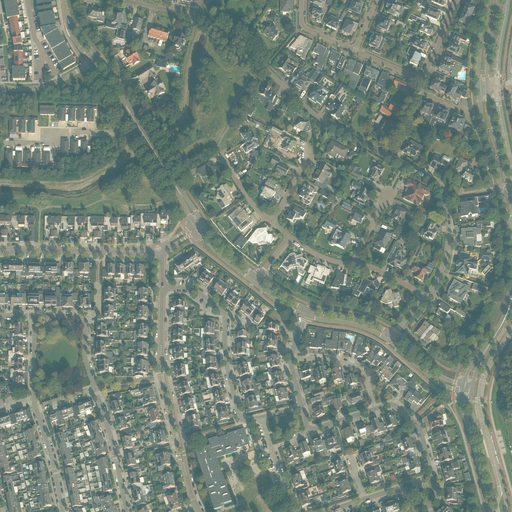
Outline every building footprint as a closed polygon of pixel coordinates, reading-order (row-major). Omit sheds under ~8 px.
[(50,5),(51,5),(50,0),(36,3),(42,31),(41,32),(44,35),(44,39),(45,39),(63,70),(75,63),(73,59),(72,60),(69,55),(70,54),(66,47),(64,48),(61,43),(63,42),(60,38),(56,32),(55,29),(53,22),(54,22),(53,18),(52,18),(51,12),(52,12),(52,8),(50,8),(50,5)] [(280,0),(281,13),(290,13),(292,13),(292,0),(280,0)] [(321,7),(323,4),(314,0),(313,4),(311,10),(313,11),(312,14),(313,15),(312,18),(317,20),(316,22),(320,23),(324,15),(316,12),(318,6),(321,7)] [(353,1),(354,0),(349,0),(346,8),(349,9),(348,11),(352,13),(353,12),(358,15),(361,9),(360,8),(361,5),(353,1)] [(431,9),(432,6),(422,2),(421,5),(420,7),(428,11),(425,16),(432,20),(433,19),(437,21),(437,20),(438,20),(440,15),(439,15),(440,14),(436,12),(431,9)] [(400,14),(403,7),(394,3),(393,5),(391,4),(390,5),(387,4),(386,8),(388,9),(387,13),(393,16),(395,12),(400,14)] [(467,3),(459,22),(467,25),(471,15),(474,16),(476,10),(472,8),(473,6),(467,3)] [(103,22),(105,11),(90,8),(88,17),(98,19),(98,21),(103,22)] [(343,22),(347,13),(344,12),(340,20),(337,19),(336,22),(329,19),(326,26),(336,30),(339,24),(338,24),(340,21),(343,22)] [(121,20),(122,15),(113,13),(112,18),(111,18),(110,23),(112,24),(112,25),(115,26),(114,28),(120,29),(122,20),(121,20)] [(279,19),(274,14),(270,19),(275,24),(279,19)] [(410,15),(408,19),(412,21),(412,20),(416,22),(416,23),(420,25),(419,27),(421,28),(419,32),(423,33),(422,34),(426,36),(426,35),(430,36),(432,31),(429,29),(429,27),(424,25),(425,22),(418,18),(414,17),(410,15)] [(139,32),(143,21),(135,19),(132,29),(139,32)] [(392,28),(394,24),(382,19),(381,22),(380,21),(379,22),(378,23),(377,25),(377,26),(377,27),(381,29),(381,31),(385,32),(388,26),(392,28)] [(354,33),(358,25),(351,22),(349,24),(346,23),(342,32),(344,33),(344,34),(347,35),(347,34),(350,36),(351,31),(354,33)] [(273,41),(278,35),(274,31),(276,29),(272,25),(263,33),(266,36),(267,35),(273,41)] [(169,33),(160,30),(151,27),(148,37),(166,42),(169,33)] [(124,40),(126,32),(119,30),(118,39),(124,40)] [(417,36),(413,34),(409,32),(408,36),(413,38),(411,41),(414,42),(412,46),(423,51),(426,44),(422,42),(423,42),(419,41),(416,39),(417,36)] [(377,49),(382,38),(374,34),(372,39),(371,38),(370,42),(371,42),(369,46),(373,48),(372,52),(380,55),(381,53),(378,51),(379,50),(377,49)] [(178,37),(175,37),(173,43),(175,43),(174,47),(175,49),(177,50),(180,48),(181,45),(183,46),(185,39),(184,39),(185,37),(179,36),(178,37)] [(307,41),(307,40),(300,36),(296,41),(293,45),(290,48),(295,50),(296,47),(299,48),(296,55),(301,57),(300,58),(305,61),(306,59),(305,58),(309,50),(312,44),(307,41)] [(392,44),(394,39),(385,36),(383,40),(392,44)] [(466,42),(467,39),(461,36),(459,39),(454,37),(454,38),(451,46),(449,45),(446,51),(456,56),(459,49),(456,48),(460,40),(466,42)] [(323,48),(323,47),(317,45),(315,49),(314,49),(312,53),(313,53),(319,56),(315,64),(318,65),(316,68),(317,69),(316,70),(320,72),(320,73),(329,52),(326,50),(327,50),(323,48)] [(169,47),(164,62),(167,63),(171,63),(173,57),(170,56),(173,48),(169,47)] [(413,53),(414,51),(410,49),(407,54),(409,57),(411,59),(411,60),(409,64),(410,64),(410,65),(413,66),(417,67),(421,57),(415,54),(413,53)] [(134,51),(131,53),(129,51),(126,53),(128,55),(125,57),(126,60),(127,62),(128,62),(129,64),(132,62),(134,65),(140,61),(138,59),(139,59),(134,51)] [(340,57),(340,55),(333,52),(329,60),(335,63),(331,72),(339,75),(340,73),(346,60),(340,57)] [(444,57),(442,60),(443,61),(443,60),(444,61),(443,64),(441,63),(438,69),(448,74),(451,67),(453,62),(444,57)] [(290,64),(291,63),(285,59),(283,62),(282,62),(280,64),(281,65),(279,68),(285,72),(286,70),(292,74),(296,68),(290,64)] [(456,59),(455,62),(463,66),(462,67),(467,69),(467,63),(456,59)] [(350,60),(349,60),(346,66),(346,67),(344,70),(350,72),(348,76),(349,78),(353,79),(348,91),(352,94),(360,77),(358,76),(362,66),(353,62),(353,61),(350,60)] [(165,69),(167,63),(164,62),(157,61),(156,67),(165,69)] [(375,83),(379,73),(367,68),(364,76),(365,76),(365,78),(364,78),(360,87),(367,90),(372,79),(375,81),(375,82),(375,83)] [(316,70),(315,69),(309,79),(307,77),(305,78),(304,79),(299,75),(298,77),(297,77),(297,78),(293,84),(304,91),(310,83),(312,84),(320,72),(316,70)] [(150,88),(146,91),(148,95),(148,96),(149,97),(149,96),(150,98),(154,95),(156,98),(158,97),(158,98),(159,98),(160,98),(161,97),(161,96),(161,95),(164,93),(162,90),(164,89),(160,82),(159,82),(156,78),(153,73),(149,75),(147,76),(149,79),(152,85),(149,87),(150,88)] [(387,77),(387,76),(382,73),(377,85),(383,87),(382,91),(383,91),(379,100),(372,97),(370,102),(382,107),(394,79),(390,77),(390,79),(387,77)] [(442,82),(444,78),(437,75),(436,79),(438,80),(436,84),(433,82),(430,89),(436,92),(437,91),(444,94),(443,94),(444,94),(446,88),(439,85),(441,81),(442,82)] [(318,85),(323,78),(319,76),(314,83),(318,85)] [(412,86),(408,84),(395,79),(392,86),(409,94),(412,86)] [(340,92),(343,88),(338,85),(331,95),(335,98),(339,92),(340,92)] [(268,92),(270,89),(264,86),(259,95),(269,100),(268,102),(269,104),(265,110),(270,113),(273,106),(274,107),(278,99),(275,97),(276,96),(273,94),(273,93),(272,93),(271,93),(270,93),(268,92)] [(310,97),(309,99),(316,103),(317,102),(321,105),(327,96),(326,96),(329,92),(319,86),(317,89),(315,88),(309,97),(310,97)] [(456,92),(457,89),(450,86),(446,96),(452,99),(453,97),(456,99),(455,100),(459,102),(461,97),(464,99),(468,98),(467,92),(463,91),(462,95),(456,92)] [(398,103),(394,100),(391,98),(387,105),(390,107),(389,109),(383,105),(379,111),(389,118),(393,113),(395,115),(396,114),(397,114),(399,111),(398,111),(399,109),(396,107),(398,103)] [(338,106),(337,107),(330,102),(326,108),(333,113),(331,116),(333,117),(332,118),(336,120),(336,119),(338,120),(340,116),(341,117),(343,114),(342,113),(344,110),(344,109),(339,105),(338,106)] [(428,117),(433,108),(424,104),(422,108),(422,107),(421,109),(421,110),(420,113),(426,116),(424,119),(425,120),(424,122),(423,122),(422,124),(428,127),(432,119),(428,117)] [(39,115),(51,115),(54,115),(55,107),(40,107),(39,115)] [(59,107),(59,119),(59,122),(65,122),(65,110),(69,110),(69,107),(59,107)] [(75,110),(78,110),(78,107),(69,107),(69,110),(68,122),(74,122),(75,110)] [(78,107),(78,110),(78,122),(84,122),(84,110),(87,110),(87,108),(78,107)] [(87,108),(87,110),(87,122),(93,123),(93,110),(97,110),(97,108),(87,108)] [(248,109),(245,116),(250,118),(253,112),(249,110),(248,109)] [(444,123),(448,114),(439,110),(435,120),(432,119),(428,127),(432,129),(434,123),(436,123),(437,120),(444,123)] [(303,120),(298,117),(296,112),(293,113),(295,119),(296,120),(292,128),(296,130),(297,129),(302,132),(303,134),(306,133),(305,129),(307,129),(306,127),(310,126),(309,122),(307,123),(303,121),(303,120)] [(458,117),(454,115),(451,123),(448,128),(453,131),(454,130),(460,132),(461,128),(463,129),(465,125),(463,125),(465,120),(461,119),(462,118),(458,117)] [(384,122),(386,120),(382,118),(378,125),(379,126),(377,129),(384,133),(389,125),(384,122)] [(16,121),(19,121),(19,119),(10,119),(9,133),(16,134),(16,121)] [(25,121),(28,121),(28,119),(19,119),(19,121),(19,134),(25,134),(25,121)] [(28,119),(28,121),(28,134),(34,134),(34,122),(38,122),(38,119),(28,119)] [(273,126),(272,130),(281,135),(283,131),(273,126)] [(475,137),(473,129),(470,127),(467,134),(475,137)] [(373,137),(377,131),(373,128),(369,134),(373,137)] [(246,153),(259,145),(249,129),(241,134),(248,145),(242,148),(246,153)] [(284,135),(278,147),(287,151),(288,150),(291,151),(293,147),(294,148),(295,146),(297,142),(284,135)] [(62,155),(71,156),(71,153),(68,153),(68,141),(62,141),(62,155)] [(72,141),(71,153),(71,156),(81,156),(81,153),(77,153),(78,141),(72,141)] [(81,152),(81,153),(81,156),(90,156),(90,154),(87,154),(87,141),(81,141),(81,150),(81,152)] [(415,157),(417,152),(420,153),(423,147),(415,143),(411,141),(409,144),(406,142),(401,152),(408,155),(408,154),(415,157)] [(338,146),(338,145),(331,142),(329,147),(329,148),(328,150),(328,149),(326,154),(334,158),(334,157),(335,157),(336,158),(337,157),(338,157),(338,156),(339,156),(344,158),(348,150),(341,147),(338,146)] [(250,155),(254,162),(259,154),(257,151),(250,155)] [(6,167),(15,167),(15,165),(12,165),(12,152),(6,152),(6,167)] [(15,152),(15,165),(15,167),(24,167),(25,165),(21,165),(22,152),(15,152)] [(25,152),(25,165),(24,167),(34,167),(34,165),(31,165),(31,153),(25,152)] [(354,161),(357,155),(351,152),(348,159),(354,161)] [(34,153),(34,165),(34,167),(43,168),(43,165),(40,165),(40,153),(34,153)] [(43,153),(43,165),(43,168),(53,168),(53,165),(49,165),(50,153),(43,153)] [(444,158),(443,159),(435,155),(430,166),(434,169),(435,168),(443,172),(448,163),(449,163),(450,161),(450,160),(445,157),(444,158)] [(280,161),(275,159),(273,158),(270,164),(278,168),(275,173),(279,175),(280,174),(285,176),(289,169),(278,164),(280,161)] [(465,167),(467,163),(460,159),(455,170),(462,173),(462,172),(464,173),(461,178),(465,180),(468,182),(473,184),(477,176),(466,170),(467,168),(465,167)] [(215,168),(211,167),(209,163),(197,171),(202,179),(206,176),(211,178),(214,182),(222,177),(220,173),(220,170),(215,169),(215,168)] [(380,177),(384,169),(375,164),(371,172),(368,179),(375,183),(378,176),(380,177)] [(316,173),(313,179),(316,181),(313,185),(321,189),(323,185),(322,184),(326,177),(330,179),(333,172),(330,171),(330,170),(327,168),(321,165),(317,173),(316,173)] [(362,176),(355,172),(357,168),(353,166),(349,174),(360,180),(362,176)] [(186,180),(192,177),(188,171),(183,175),(186,180)] [(427,190),(427,189),(408,180),(405,186),(408,188),(403,199),(418,207),(424,195),(426,196),(427,196),(428,195),(429,194),(429,193),(429,192),(429,191),(428,191),(427,190)] [(353,182),(351,185),(352,189),(355,191),(357,192),(354,198),(353,200),(360,204),(360,203),(365,206),(367,200),(365,199),(368,193),(367,193),(364,191),(366,188),(361,186),(358,184),(353,182)] [(275,187),(273,186),(266,183),(263,187),(262,187),(261,189),(261,191),(263,191),(261,196),(264,197),(263,200),(266,202),(265,203),(270,205),(273,200),(271,199),(273,197),(275,193),(273,192),(275,187)] [(228,195),(232,193),(226,184),(223,186),(222,186),(219,187),(220,188),(216,190),(217,192),(216,199),(220,200),(223,205),(231,200),(228,195)] [(314,190),(304,185),(301,191),(302,191),(299,197),(302,198),(303,203),(307,205),(310,204),(314,196),(311,195),(312,193),(314,194),(316,193),(316,190),(314,190)] [(329,200),(331,195),(321,189),(319,194),(329,200)] [(465,204),(459,205),(459,208),(461,209),(460,211),(461,218),(467,217),(467,218),(468,218),(467,217),(469,215),(470,215),(472,216),(472,217),(475,216),(473,203),(477,202),(477,203),(485,201),(484,197),(464,200),(465,204)] [(343,202),(340,208),(350,213),(351,212),(352,213),(355,215),(351,223),(355,225),(356,224),(357,222),(361,224),(364,217),(360,215),(362,212),(354,208),(353,208),(353,207),(343,202)] [(160,211),(160,215),(160,220),(160,223),(166,223),(166,224),(170,224),(171,207),(166,208),(166,211),(160,211)] [(236,210),(228,217),(232,221),(236,218),(241,224),(237,228),(241,232),(249,225),(253,222),(249,218),(250,217),(248,215),(248,214),(247,213),(247,214),(244,211),(243,211),(240,207),(236,210)] [(407,212),(402,210),(397,207),(391,220),(402,226),(405,220),(404,219),(407,212)] [(302,220),(306,214),(295,208),(292,214),(290,213),(286,220),(292,223),(294,220),(300,220),(300,219),(302,220)] [(416,219),(420,212),(414,209),(411,216),(416,219)] [(140,228),(141,214),(140,214),(140,216),(130,216),(130,221),(130,223),(130,230),(134,230),(134,225),(140,225),(140,228)] [(150,224),(150,215),(141,214),(140,228),(144,228),(144,223),(150,224)] [(160,220),(160,215),(150,215),(150,224),(156,224),(156,228),(160,228),(160,226),(160,220)] [(14,230),(15,216),(5,216),(4,225),(11,225),(11,230),(14,230)] [(15,216),(14,230),(18,230),(18,228),(24,228),(24,230),(25,216),(15,216)] [(34,225),(35,217),(25,216),(24,230),(28,230),(28,225),(34,225)] [(54,226),(55,217),(44,217),(44,230),(48,230),(48,226),(54,226)] [(64,231),(64,217),(55,217),(54,226),(61,226),(60,231),(64,231)] [(74,231),(74,217),(64,217),(64,231),(68,231),(68,226),(74,226),(74,231)] [(87,218),(85,218),(74,217),(74,231),(78,231),(78,226),(84,227),(84,221),(87,221),(87,218)] [(97,227),(97,218),(87,218),(87,221),(87,231),(91,231),(91,227),(97,227)] [(107,231),(107,218),(97,218),(97,227),(103,227),(103,231),(107,231)] [(117,232),(117,218),(107,218),(107,231),(111,231),(111,227),(117,227),(117,232)] [(127,227),(127,218),(117,218),(117,232),(121,232),(121,227),(127,227)] [(325,219),(323,223),(327,226),(334,229),(336,225),(325,220),(325,219)] [(435,225),(431,222),(428,221),(423,230),(425,232),(423,236),(428,239),(429,238),(432,240),(437,232),(433,230),(435,225)] [(481,229),(476,229),(476,228),(467,229),(461,230),(461,236),(462,236),(463,239),(461,239),(460,240),(460,243),(462,243),(462,247),(469,247),(470,248),(474,248),(475,247),(476,247),(481,247),(481,242),(476,243),(476,236),(480,236),(481,234),(481,229)] [(266,233),(267,233),(266,229),(257,230),(257,231),(256,231),(248,240),(253,244),(265,242),(266,245),(268,247),(274,239),(273,237),(271,235),(266,236),(266,233)] [(344,249),(351,237),(336,229),(334,233),(336,235),(333,241),(332,240),(330,241),(329,242),(330,244),(331,245),(333,244),(334,244),(344,249)] [(373,249),(374,249),(379,252),(381,248),(383,248),(387,240),(389,239),(392,234),(383,229),(378,239),(377,238),(374,244),(375,245),(373,249)] [(400,245),(405,236),(400,233),(395,242),(400,245)] [(237,246),(244,238),(241,236),(232,246),(235,248),(237,246)] [(241,249),(248,241),(244,238),(237,246),(241,249)] [(398,257),(402,251),(397,248),(388,264),(392,267),(393,265),(402,269),(407,260),(402,257),(401,259),(398,257)] [(195,266),(200,262),(196,258),(194,254),(192,252),(190,253),(191,255),(188,256),(193,263),(195,266)] [(491,254),(486,254),(481,253),(480,260),(491,261),(491,254)] [(305,272),(303,271),(307,262),(302,259),(301,255),(295,257),(294,254),(290,255),(281,266),(288,272),(290,269),(289,265),(296,264),(299,265),(299,267),(301,268),(298,274),(303,276),(305,272)] [(189,266),(193,263),(188,256),(186,258),(186,256),(183,258),(189,266)] [(471,259),(465,258),(460,257),(459,262),(458,262),(456,263),(455,265),(456,267),(457,267),(456,273),(468,275),(469,269),(476,270),(478,262),(471,260),(471,259)] [(184,269),(189,266),(183,258),(181,260),(182,261),(180,262),(184,269)] [(177,275),(184,269),(180,262),(178,264),(177,263),(174,264),(176,267),(174,269),(174,270),(177,275)] [(22,267),(22,263),(16,263),(16,272),(21,272),(21,277),(25,277),(25,267),(22,267)] [(34,273),(34,263),(29,263),(29,267),(25,267),(25,277),(29,277),(31,276),(34,276),(34,273)] [(40,267),(40,263),(34,263),(34,273),(34,276),(34,277),(39,277),(42,277),(43,275),(43,267),(40,267)] [(51,273),(51,263),(46,263),(46,267),(43,267),(43,275),(46,275),(46,273),(51,273)] [(57,269),(57,264),(51,263),(51,273),(54,273),(54,275),(55,276),(55,277),(60,277),(60,269),(57,269)] [(68,277),(68,264),(63,264),(63,270),(60,270),(60,269),(60,277),(68,277)] [(73,270),(73,264),(68,264),(68,277),(76,277),(76,270),(73,270)] [(84,276),(84,264),(79,264),(79,270),(76,270),(76,277),(80,277),(80,276),(84,276)] [(89,271),(89,264),(84,264),(84,276),(84,273),(88,274),(88,278),(92,278),(92,271),(89,271)] [(419,267),(420,267),(414,264),(411,271),(416,274),(414,278),(422,282),(423,279),(424,277),(427,273),(430,274),(434,266),(423,268),(423,269),(419,267)] [(114,275),(115,266),(108,265),(108,272),(102,272),(102,278),(107,278),(107,279),(109,279),(111,277),(111,275),(114,275),(114,279),(114,275)] [(115,272),(115,266),(114,275),(114,279),(120,279),(120,276),(124,276),(124,266),(118,266),(118,272),(115,272)] [(124,272),(124,266),(124,276),(124,280),(127,280),(130,279),(130,276),(134,276),(133,279),(134,276),(134,271),(134,266),(127,266),(127,272),(124,272)] [(134,272),(134,266),(134,271),(134,276),(133,279),(140,279),(140,276),(143,276),(143,266),(137,266),(137,272),(134,272)] [(321,268),(322,267),(317,266),(316,269),(313,268),(310,276),(309,275),(307,280),(306,280),(305,284),(309,285),(310,281),(313,282),(314,280),(319,282),(318,283),(324,285),(328,275),(329,275),(330,271),(321,268)] [(205,272),(206,271),(203,269),(202,271),(198,275),(201,277),(198,280),(203,283),(209,276),(205,272)] [(285,282),(288,279),(279,272),(275,277),(285,282)] [(344,278),(345,276),(339,273),(336,277),(331,288),(339,289),(339,286),(345,287),(345,289),(349,290),(350,287),(351,287),(351,284),(352,283),(351,283),(352,279),(344,278)] [(214,278),(213,279),(209,276),(203,283),(207,287),(208,285),(211,287),(217,279),(214,278)] [(371,282),(365,279),(366,279),(365,279),(365,278),(364,278),(360,287),(356,285),(352,294),(358,297),(360,293),(363,295),(364,293),(365,293),(365,292),(367,288),(374,292),(376,289),(377,289),(380,285),(377,280),(373,282),(372,282),(371,282)] [(218,283),(219,281),(217,279),(211,287),(213,289),(212,291),(216,294),(223,286),(218,283)] [(457,283),(453,281),(448,292),(449,293),(447,297),(461,304),(470,288),(465,285),(464,286),(457,283)] [(482,294),(485,287),(474,283),(471,290),(482,294)] [(116,290),(116,287),(110,286),(110,289),(105,289),(105,295),(116,296),(117,296),(117,290),(116,290)] [(228,288),(227,290),(223,286),(216,294),(221,297),(223,295),(225,297),(230,290),(228,288)] [(136,287),(134,287),(132,287),(132,289),(136,289),(136,292),(135,292),(135,296),(136,296),(148,296),(149,296),(149,290),(143,290),(143,287),(136,287)] [(51,298),(51,307),(56,307),(56,301),(59,301),(59,294),(60,289),(56,289),(56,294),(56,298),(51,298)] [(399,292),(392,294),(391,289),(386,291),(380,302),(385,305),(392,302),(394,308),(399,306),(398,304),(401,299),(399,292)] [(232,293),(233,292),(230,290),(225,297),(228,299),(226,301),(230,305),(236,297),(232,293)] [(28,307),(33,307),(34,297),(34,295),(29,295),(29,292),(25,292),(25,293),(25,305),(28,305),(28,307)] [(42,303),(42,293),(42,292),(38,292),(38,295),(34,295),(34,297),(33,307),(39,307),(39,303),(42,303)] [(16,297),(16,307),(22,307),(22,305),(25,305),(25,293),(22,293),(22,294),(16,294),(16,297)] [(42,293),(42,303),(45,303),(45,307),(51,307),(51,298),(51,294),(51,293),(47,293),(42,293)] [(63,295),(63,294),(59,294),(59,301),(62,301),(62,308),(67,308),(67,295),(63,295)] [(75,301),(75,294),(72,294),(72,295),(67,295),(67,308),(72,308),(72,301),(75,301)] [(79,295),(75,294),(75,301),(78,301),(78,308),(83,308),(83,295),(79,295)] [(83,295),(83,308),(87,308),(88,308),(88,306),(91,306),(91,302),(92,295),(83,294),(83,295)] [(11,297),(11,295),(8,295),(8,302),(11,302),(11,307),(16,307),(16,297),(11,297)] [(116,302),(116,296),(105,295),(104,301),(109,301),(109,305),(116,305),(120,305),(120,304),(117,302),(116,302)] [(136,302),(136,305),(142,305),(142,302),(144,302),(147,302),(148,296),(136,296),(136,302)] [(241,299),(240,300),(236,297),(230,305),(234,308),(236,305),(239,307),(244,301),(241,299)] [(245,304),(246,303),(244,301),(239,307),(241,309),(239,312),(244,315),(250,307),(245,304)] [(173,302),(173,308),(176,308),(176,311),(185,311),(184,311),(185,308),(186,303),(184,302),(183,302),(173,302)] [(450,309),(445,305),(441,303),(439,306),(440,307),(436,314),(447,321),(448,321),(449,321),(449,320),(450,320),(450,319),(450,318),(450,317),(447,314),(450,309)] [(116,310),(116,305),(109,305),(109,308),(104,307),(104,313),(113,314),(113,310),(116,310)] [(142,308),(142,305),(136,305),(136,308),(138,308),(138,314),(149,314),(149,308),(142,308)] [(250,307),(244,315),(248,319),(250,316),(252,318),(258,311),(259,309),(258,308),(256,308),(254,311),(250,307)] [(464,318),(466,315),(457,308),(454,312),(464,318)] [(259,315),(262,311),(259,309),(258,311),(252,318),(252,319),(254,321),(253,322),(257,326),(263,318),(259,315)] [(185,319),(185,311),(176,311),(176,314),(173,314),(173,319),(183,319),(185,319)] [(113,314),(104,313),(104,319),(109,320),(109,322),(115,323),(116,317),(117,317),(117,314),(113,314)] [(135,314),(135,320),(136,320),(136,323),(142,323),(142,320),(144,320),(149,320),(149,314),(138,314),(135,314)] [(185,319),(183,319),(173,319),(173,325),(176,325),(176,328),(184,328),(184,325),(182,325),(183,320),(185,320),(185,319)] [(211,321),(203,320),(203,324),(205,324),(204,329),(214,329),(215,324),(211,324),(211,321)] [(433,327),(432,328),(425,321),(422,325),(423,326),(419,330),(416,333),(428,344),(435,336),(433,334),(434,334),(437,336),(440,331),(433,327)] [(115,323),(109,322),(103,322),(103,325),(97,325),(97,331),(109,332),(109,331),(106,331),(106,328),(110,328),(110,327),(112,327),(112,324),(116,324),(115,323)] [(142,326),(142,323),(136,323),(136,326),(138,326),(138,332),(148,332),(148,326),(142,326)] [(277,331),(277,325),(267,325),(267,330),(263,330),(263,333),(265,334),(273,334),(273,331),(277,331)] [(184,331),(184,328),(176,328),(176,331),(172,331),(172,336),(182,337),(182,331),(184,331)] [(214,335),(214,329),(204,329),(204,335),(202,335),(202,338),(211,338),(211,335),(214,335)] [(25,337),(25,331),(13,331),(15,331),(15,334),(11,334),(10,340),(17,340),(17,337),(25,337)] [(97,331),(97,337),(100,337),(102,337),(102,340),(108,341),(111,341),(113,341),(113,337),(109,337),(109,332),(97,331)] [(322,349),(323,331),(317,331),(316,340),(310,339),(309,348),(318,349),(318,348),(322,349)] [(138,332),(134,332),(134,341),(135,341),(142,341),(142,338),(148,338),(148,332),(138,332)] [(246,338),(246,332),(236,332),(236,338),(240,338),(240,341),(248,341),(248,338),(246,338)] [(338,333),(333,332),(332,332),(332,341),(325,340),(324,349),(333,350),(337,350),(338,333)] [(273,334),(265,334),(263,333),(263,337),(265,337),(265,342),(277,342),(277,337),(273,337),(273,334)] [(344,339),(346,333),(339,333),(337,350),(341,351),(341,352),(344,353),(345,351),(349,353),(352,345),(351,343),(345,341),(344,339)] [(182,342),(182,337),(172,336),(172,342),(176,342),(176,345),(184,345),(184,342),(182,342)] [(363,339),(359,338),(358,337),(352,354),(356,355),(357,358),(360,357),(362,358),(363,355),(367,353),(364,347),(361,346),(363,339)] [(214,341),(211,341),(211,338),(202,338),(203,342),(204,342),(205,347),(215,346),(214,341)] [(17,343),(17,340),(10,340),(10,346),(15,346),(15,348),(12,348),(12,349),(23,349),(25,349),(25,343),(17,343)] [(95,343),(95,349),(106,349),(106,346),(109,346),(110,344),(111,344),(111,341),(108,341),(102,340),(102,343),(100,343),(95,343)] [(142,344),(142,341),(135,341),(135,346),(138,346),(138,350),(147,350),(147,344),(142,344)] [(248,344),(248,341),(240,341),(240,344),(236,344),(236,350),(246,350),(246,344),(248,344)] [(277,348),(277,342),(265,342),(265,347),(264,347),(264,352),(273,352),(273,351),(273,348),(277,348)] [(175,349),(173,349),(173,355),(183,354),(183,349),(186,349),(186,348),(186,345),(184,345),(176,345),(176,349),(175,349)] [(381,362),(383,364),(386,361),(387,360),(383,358),(382,360),(378,357),(377,358),(376,357),(381,349),(375,345),(366,360),(370,363),(371,363),(376,367),(379,364),(380,364),(381,362)] [(205,350),(201,353),(201,356),(204,356),(214,355),(213,352),(215,352),(215,346),(205,347),(205,350)] [(23,355),(23,349),(12,349),(12,352),(8,352),(8,358),(15,358),(15,355),(23,355)] [(95,349),(95,355),(100,355),(105,355),(105,358),(112,359),(113,353),(105,353),(106,349),(95,349)] [(147,356),(147,350),(138,350),(137,353),(134,353),(134,356),(132,356),(132,359),(134,359),(141,359),(141,356),(147,356)] [(249,350),(246,350),(236,350),(236,355),(237,355),(237,358),(248,358),(248,355),(249,355),(249,350)] [(278,355),(274,356),(274,353),(266,355),(266,358),(268,358),(269,363),(279,361),(278,355)] [(187,359),(184,359),(183,354),(173,355),(174,360),(175,360),(176,363),(186,362),(188,362),(188,359),(187,359)] [(204,356),(201,356),(202,359),(202,360),(206,360),(206,364),(216,364),(216,358),(214,358),(214,355),(204,356)] [(15,361),(15,358),(8,358),(6,358),(6,363),(7,364),(12,364),(12,366),(14,366),(14,367),(24,367),(22,367),(22,361),(15,361)] [(112,364),(112,359),(105,358),(105,361),(100,361),(100,367),(108,367),(109,364),(112,364)] [(141,362),(141,359),(134,359),(134,364),(137,364),(137,368),(148,368),(148,362),(141,362)] [(239,365),(237,366),(238,371),(248,369),(247,363),(248,363),(248,360),(240,362),(238,362),(239,365)] [(279,367),(280,366),(279,361),(269,363),(267,364),(268,369),(269,369),(270,372),(280,370),(279,367)] [(382,370),(380,372),(381,373),(382,373),(383,374),(382,376),(385,378),(384,378),(388,382),(402,366),(397,362),(394,365),(394,366),(394,367),(392,370),(389,367),(388,368),(386,366),(388,363),(386,361),(383,364),(386,366),(382,370)] [(184,366),(186,366),(186,362),(176,363),(176,367),(174,367),(175,372),(185,371),(184,366)] [(213,369),(217,369),(216,364),(206,364),(207,370),(205,370),(205,374),(214,373),(213,369)] [(301,374),(299,374),(301,380),(303,379),(310,378),(311,382),(315,381),(313,370),(310,370),(309,366),(301,368),(303,373),(301,374)] [(24,373),(24,367),(14,367),(14,370),(10,370),(10,375),(17,375),(17,373),(24,373)] [(108,368),(108,367),(100,367),(99,373),(104,373),(104,376),(111,377),(111,374),(111,368),(108,368)] [(148,374),(148,368),(137,368),(137,371),(135,371),(135,377),(141,377),(141,374),(148,374)] [(323,368),(316,370),(319,381),(322,381),(326,380),(326,383),(330,382),(327,371),(324,372),(323,368)] [(251,374),(249,374),(248,369),(238,371),(240,377),(243,376),(244,379),(242,379),(252,377),(251,374)] [(343,374),(340,375),(338,369),(331,371),(333,382),(337,381),(338,384),(345,382),(343,374)] [(268,372),(268,373),(269,375),(270,376),(272,381),(274,380),(283,378),(282,372),(280,373),(280,370),(270,372),(268,372)] [(190,376),(186,377),(185,371),(175,372),(176,378),(178,378),(178,381),(190,379),(190,376)] [(205,374),(203,374),(204,378),(206,379),(209,378),(210,383),(220,380),(218,375),(216,375),(214,376),(214,373),(205,374)] [(16,378),(17,375),(10,375),(10,376),(5,375),(5,377),(5,379),(6,380),(9,380),(9,384),(12,384),(24,385),(24,379),(16,378)] [(345,382),(348,395),(353,394),(352,391),(351,391),(350,386),(356,384),(353,375),(346,377),(347,380),(345,380),(345,382)] [(398,376),(389,385),(393,389),(394,388),(399,393),(402,390),(403,391),(404,390),(406,387),(409,389),(409,388),(412,385),(409,383),(407,383),(407,382),(403,379),(402,379),(398,376)] [(243,388),(254,385),(252,377),(242,379),(243,382),(241,382),(243,388)] [(412,385),(417,379),(414,377),(409,383),(412,385)] [(275,385),(273,386),(274,389),(282,387),(281,384),(283,383),(285,383),(283,378),(274,380),(275,385)] [(187,384),(191,383),(190,379),(178,381),(179,385),(177,385),(179,391),(189,388),(187,384)] [(218,386),(221,386),(220,380),(210,383),(207,384),(209,392),(218,389),(218,386)] [(24,385),(12,384),(12,387),(8,387),(7,393),(14,393),(14,390),(22,390),(22,385),(24,385)] [(258,390),(257,388),(254,385),(243,388),(244,393),(247,392),(248,395),(256,393),(259,393),(258,390)] [(286,389),(285,389),(284,386),(282,387),(274,389),(272,389),(274,398),(287,394),(286,389)] [(192,393),(193,393),(192,387),(189,388),(179,391),(180,396),(182,396),(182,399),(192,396),(192,393)] [(139,392),(134,393),(135,396),(141,395),(143,394),(144,398),(154,395),(153,392),(154,392),(153,388),(140,391),(139,392)] [(222,392),(219,392),(218,389),(209,392),(208,392),(208,395),(213,394),(214,399),(224,397),(222,392)] [(421,406),(425,401),(423,399),(412,389),(404,399),(407,402),(408,401),(411,404),(413,401),(417,405),(418,404),(421,406)] [(314,396),(310,398),(312,404),(317,403),(320,401),(321,401),(321,399),(324,397),(322,390),(318,392),(313,393),(314,396)] [(122,395),(121,393),(110,396),(111,399),(110,399),(111,404),(112,409),(121,407),(119,402),(121,401),(120,398),(121,398),(122,397),(122,395)] [(249,398),(245,399),(247,405),(256,402),(255,397),(257,396),(259,396),(260,396),(259,393),(256,393),(248,395),(249,398)] [(360,395),(356,396),(355,393),(346,396),(348,401),(350,401),(351,401),(352,405),(357,403),(357,404),(362,402),(360,395)] [(286,400),(289,400),(287,394),(274,398),(275,398),(276,403),(274,403),(275,406),(286,403),(286,400)] [(156,399),(155,399),(154,395),(144,398),(145,403),(143,403),(143,406),(156,403),(156,399)] [(194,399),(193,399),(192,396),(182,399),(183,401),(182,402),(183,407),(196,404),(194,399)] [(222,403),(225,402),(224,397),(214,399),(215,405),(214,405),(215,408),(223,406),(222,403)] [(86,401),(82,402),(82,403),(85,412),(86,415),(87,415),(90,414),(91,413),(90,412),(94,411),(93,407),(94,407),(92,401),(88,402),(87,401),(86,401)] [(261,406),(258,407),(256,402),(247,405),(248,410),(250,409),(251,412),(262,410),(261,406)] [(77,406),(74,407),(77,416),(81,415),(81,417),(86,416),(86,415),(85,412),(82,403),(77,405),(77,406)] [(322,407),(325,406),(324,403),(316,406),(317,409),(313,410),(314,411),(316,418),(325,415),(322,407)] [(441,409),(444,406),(440,403),(434,409),(437,412),(438,416),(434,417),(435,420),(429,422),(431,428),(437,427),(443,426),(442,422),(444,421),(442,415),(444,415),(443,413),(442,411),(441,409)] [(193,405),(196,404),(183,407),(184,413),(188,412),(188,415),(196,413),(196,410),(194,410),(193,405)] [(227,408),(225,409),(224,406),(223,406),(215,408),(215,411),(217,411),(218,416),(228,414),(227,408)] [(77,416),(74,407),(71,408),(71,407),(66,409),(68,417),(73,416),(74,417),(73,418),(74,421),(76,421),(77,421),(77,420),(79,420),(77,416)] [(128,410),(122,412),(121,407),(112,409),(114,415),(115,415),(116,417),(125,414),(129,413),(128,410)] [(158,410),(153,411),(152,407),(145,409),(147,416),(149,415),(149,418),(159,416),(158,410)] [(64,419),(68,417),(66,409),(60,411),(58,412),(61,422),(62,426),(64,425),(65,425),(66,424),(65,421),(64,421),(64,419)] [(31,419),(31,418),(28,410),(25,411),(25,410),(19,412),(22,420),(27,419),(27,420),(31,419)] [(17,422),(22,420),(19,412),(14,414),(11,415),(14,424),(15,427),(17,426),(16,424),(17,423),(17,422)] [(62,426),(61,422),(58,412),(55,413),(49,414),(52,423),(57,421),(57,423),(58,426),(59,427),(61,426),(60,426),(62,426)] [(125,418),(130,417),(129,413),(125,414),(116,417),(117,420),(116,420),(118,426),(126,423),(125,418)] [(189,418),(186,418),(187,424),(197,421),(200,421),(198,415),(197,416),(196,413),(188,415),(189,418)] [(227,419),(229,419),(228,414),(218,416),(220,421),(217,422),(218,425),(228,422),(227,419)] [(11,426),(14,424),(11,415),(8,416),(8,415),(3,417),(5,426),(10,424),(11,426)] [(389,415),(383,417),(385,422),(387,428),(392,426),(392,427),(393,427),(398,426),(400,425),(399,420),(396,421),(394,416),(389,418),(389,415)] [(156,423),(160,422),(159,416),(149,418),(150,422),(149,422),(150,429),(157,427),(156,423)] [(372,426),(369,427),(372,433),(377,431),(378,434),(383,432),(384,435),(386,434),(385,432),(382,423),(379,424),(377,419),(373,420),(374,421),(371,422),(372,426)] [(200,426),(198,427),(197,421),(187,424),(189,429),(190,429),(191,432),(201,429),(200,426)] [(88,431),(97,428),(95,423),(87,426),(88,431)] [(130,427),(128,428),(126,423),(118,426),(120,431),(121,434),(122,436),(132,434),(130,427)] [(368,426),(365,428),(363,424),(357,426),(360,436),(366,434),(367,435),(371,434),(368,426)] [(356,434),(353,435),(350,428),(343,430),(346,440),(351,438),(352,442),(358,440),(356,434)] [(151,441),(166,437),(164,432),(159,433),(158,429),(149,431),(151,437),(154,436),(154,440),(151,441)] [(242,447),(249,445),(244,429),(227,434),(227,435),(228,435),(228,436),(218,439),(217,437),(208,440),(210,445),(194,450),(204,481),(214,510),(222,508),(221,504),(223,503),(224,504),(231,501),(222,473),(221,473),(216,458),(234,452),(234,453),(237,452),(236,449),(242,447)] [(26,439),(34,436),(32,430),(24,433),(26,439)] [(66,434),(65,434),(64,433),(55,436),(57,441),(66,439),(67,438),(67,437),(66,434)] [(89,442),(100,438),(99,433),(90,436),(92,441),(89,442)] [(449,439),(446,440),(444,433),(433,436),(434,441),(435,440),(437,446),(441,445),(441,447),(445,446),(444,444),(450,443),(449,439)] [(131,438),(132,437),(132,434),(122,436),(123,439),(122,439),(123,444),(132,443),(131,438)] [(337,437),(334,438),(333,434),(325,436),(330,450),(334,449),(334,448),(340,446),(337,437)] [(166,437),(151,441),(151,443),(153,444),(154,450),(160,449),(159,445),(167,443),(166,437)] [(324,441),(321,442),(319,437),(318,438),(318,439),(312,441),(316,453),(326,449),(324,441)] [(66,439),(57,441),(59,446),(67,444),(69,443),(67,438),(66,439)] [(89,448),(102,444),(100,438),(89,442),(90,446),(89,446),(89,448)] [(398,440),(396,440),(397,445),(399,445),(400,448),(403,447),(412,444),(410,439),(404,441),(403,438),(398,440)] [(29,449),(37,446),(36,441),(27,444),(25,445),(26,450),(29,449)] [(137,447),(133,447),(132,443),(123,444),(124,450),(125,450),(125,453),(135,451),(138,450),(138,447),(137,447)] [(311,447),(308,448),(306,443),(299,445),(302,455),(309,453),(310,456),(314,455),(311,447)] [(95,452),(104,449),(102,444),(89,448),(90,449),(91,449),(93,452),(95,451),(95,452)] [(401,457),(404,456),(409,454),(408,451),(413,450),(412,444),(403,447),(404,450),(399,452),(401,457)] [(28,455),(31,454),(39,451),(37,446),(29,449),(26,450),(28,455)] [(297,451),(293,452),(291,447),(285,449),(289,459),(286,460),(287,465),(293,462),(293,460),(299,458),(297,451)] [(370,454),(376,452),(374,448),(365,451),(366,452),(363,453),(364,454),(360,455),(361,456),(359,456),(361,461),(362,460),(362,461),(371,458),(370,454)] [(97,457),(106,454),(104,449),(95,452),(97,457)] [(440,463),(452,460),(449,449),(439,452),(440,458),(439,458),(440,463)] [(39,451),(31,454),(32,459),(31,459),(32,462),(38,461),(37,458),(41,457),(39,451)] [(134,455),(136,454),(135,451),(125,453),(126,456),(125,456),(126,461),(135,460),(134,455)] [(164,455),(163,454),(162,451),(154,453),(156,459),(157,459),(158,462),(170,459),(169,453),(164,455)] [(377,459),(374,460),(373,457),(371,458),(362,461),(364,466),(370,464),(371,467),(378,464),(377,459)] [(409,466),(418,463),(416,458),(410,460),(410,457),(402,460),(404,465),(408,463),(409,466)] [(74,465),(73,459),(64,462),(66,467),(69,466),(69,468),(75,467),(74,465)] [(166,466),(172,465),(170,459),(158,462),(160,462),(161,464),(157,465),(158,472),(166,470),(166,467),(166,466)] [(38,461),(32,462),(32,465),(33,471),(35,470),(35,471),(43,469),(42,463),(39,464),(39,460),(38,461)] [(138,464),(136,465),(135,460),(126,461),(128,467),(129,470),(139,468),(138,464)] [(341,462),(335,464),(334,461),(329,463),(330,468),(333,467),(334,470),(331,471),(343,467),(341,462)] [(406,467),(405,468),(407,476),(415,473),(414,471),(420,469),(418,463),(409,466),(406,467)] [(446,469),(442,470),(444,476),(453,473),(452,470),(456,469),(458,466),(457,463),(448,465),(449,468),(446,469)] [(3,476),(11,473),(10,467),(1,470),(3,476)] [(339,474),(345,472),(343,467),(331,471),(334,479),(340,477),(339,474)] [(376,474),(381,472),(379,467),(372,470),(372,473),(367,474),(369,480),(379,476),(377,477),(376,474)] [(138,474),(140,473),(139,470),(129,472),(130,475),(129,475),(130,480),(139,479),(138,474)] [(172,474),(167,475),(166,471),(159,472),(160,478),(159,480),(160,483),(173,480),(172,474)] [(293,483),(302,480),(306,479),(304,471),(296,473),(297,476),(292,478),(293,483)] [(457,476),(454,477),(453,473),(444,476),(445,481),(452,480),(453,483),(458,481),(457,476)] [(383,479),(380,479),(379,476),(369,480),(370,485),(376,483),(377,486),(384,483),(383,479)] [(142,483),(140,484),(139,479),(130,480),(132,486),(133,489),(143,487),(142,483)] [(302,480),(306,479),(302,480),(293,483),(295,489),(301,487),(302,490),(308,488),(306,483),(303,484),(302,480)] [(169,488),(175,487),(173,480),(160,483),(164,482),(165,486),(162,486),(163,491),(159,492),(161,495),(169,493),(170,492),(169,488)] [(347,481),(342,483),(341,480),(335,482),(337,487),(339,486),(340,489),(337,490),(349,486),(347,481)] [(144,490),(146,490),(145,486),(143,487),(133,489),(134,492),(133,492),(134,497),(143,496),(146,495),(144,490)] [(345,493),(351,491),(349,486),(337,490),(338,493),(337,494),(339,499),(346,496),(345,493)] [(461,493),(462,487),(454,487),(453,490),(447,489),(447,495),(456,496),(456,492),(461,493)] [(307,496),(310,495),(308,491),(303,492),(304,495),(298,497),(300,502),(308,500),(307,496)] [(175,494),(170,496),(169,493),(161,495),(162,495),(163,499),(166,498),(168,504),(177,501),(176,497),(177,497),(175,494)] [(110,497),(108,498),(107,495),(98,497),(102,507),(113,502),(110,497)] [(447,495),(446,501),(450,501),(453,501),(453,504),(461,505),(461,499),(461,496),(456,496),(447,495)] [(145,500),(144,501),(143,496),(134,497),(135,503),(136,503),(136,506),(146,504),(145,500)] [(314,502),(310,503),(308,500),(300,502),(302,508),(307,506),(308,509),(316,506),(314,502)] [(48,507),(51,506),(50,501),(41,502),(38,503),(40,510),(44,509),(43,508),(48,507)] [(179,505),(177,501),(168,504),(171,511),(168,511),(175,511),(175,510),(181,508),(179,505)] [(401,503),(397,505),(396,501),(390,503),(393,511),(394,511),(398,511),(397,511),(403,511),(404,511),(401,503)] [(113,502),(102,507),(104,511),(115,507),(113,502)] [(393,511),(390,503),(383,505),(385,509),(382,510),(382,511),(393,511)]
